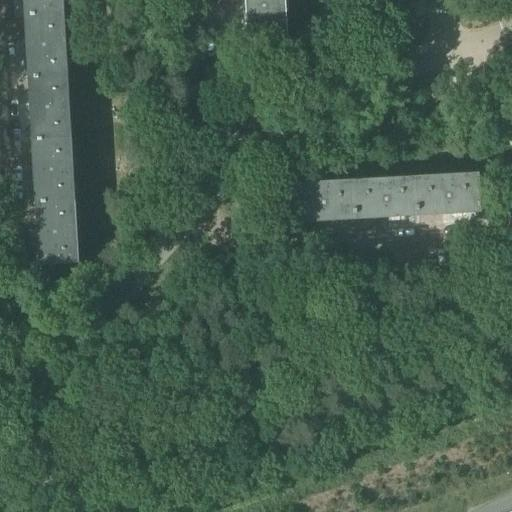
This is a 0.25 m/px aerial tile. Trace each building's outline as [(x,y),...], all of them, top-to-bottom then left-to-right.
[(59,0),(22,0),(23,16),(60,14),(59,0)] [(285,0),(244,0),(247,42),(287,40),(285,0)] [(27,79),(64,77),(60,14),(23,16),(27,79)] [(30,141),(67,139),(64,77),(27,79),(30,141)] [(34,203),(71,201),(67,139),(30,141),(34,203)] [(413,181),(415,219),(479,216),(477,178),(413,181)] [(351,184),(353,223),(415,219),(413,181),(351,184)] [(288,188),(290,226),(353,223),(351,184),(288,188)] [(37,267),(74,265),(71,201),(34,203),(37,267)]
